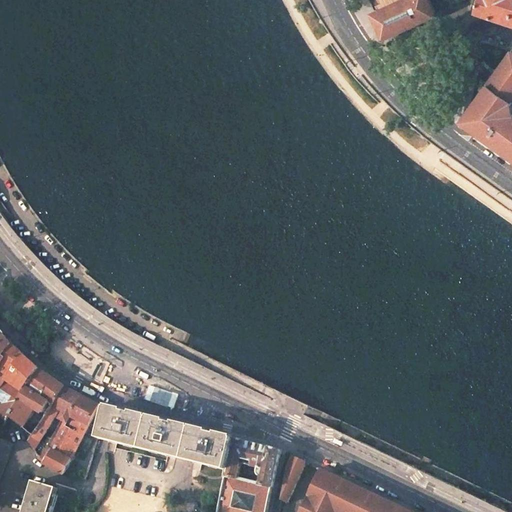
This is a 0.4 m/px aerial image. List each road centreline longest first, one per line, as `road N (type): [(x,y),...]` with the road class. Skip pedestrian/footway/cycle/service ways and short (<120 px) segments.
road 1 (primary): [(454,511),(209,393)]
road 2 (primary): [(209,393),(63,313),(9,259)]
road 3 (residential): [(0,307),(77,380),(198,419)]
road 4 (primary): [(336,0),(362,49),(443,131)]
road 5 (residential): [(511,35),(475,30),(443,131)]
